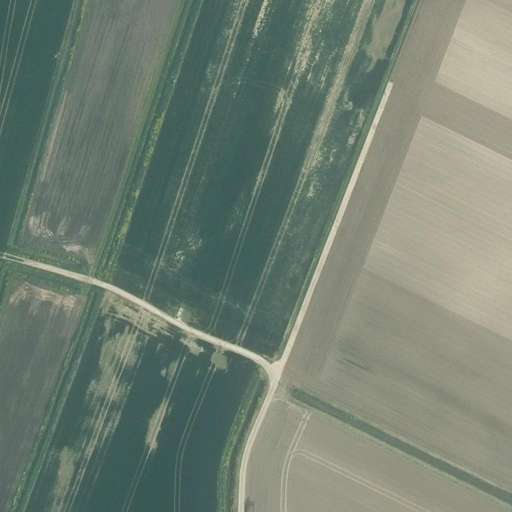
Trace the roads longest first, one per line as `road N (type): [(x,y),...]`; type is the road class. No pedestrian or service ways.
road 1 (track): [(241,511),(249,445),(390,82)]
road 2 (track): [(278,371),(106,286),(17,259)]
